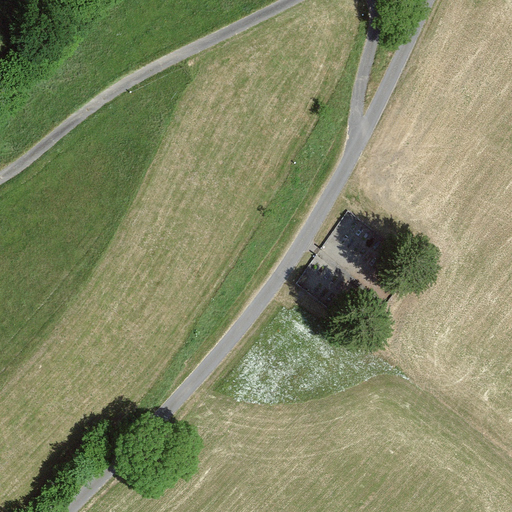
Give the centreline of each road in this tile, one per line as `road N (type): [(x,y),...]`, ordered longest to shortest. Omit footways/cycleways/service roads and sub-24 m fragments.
road 1 (track): [(300,0),(104,100),(0,181)]
road 2 (track): [(356,156),(375,29),(370,0)]
